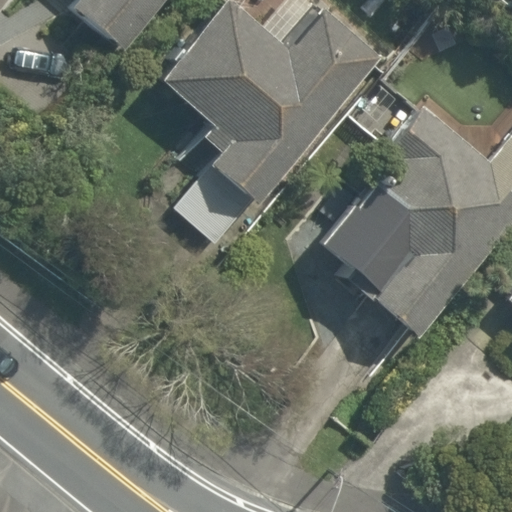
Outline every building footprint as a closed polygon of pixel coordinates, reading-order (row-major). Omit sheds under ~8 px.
[(49,0),(103,44),(139,0),(49,0)] [(266,48),(205,0),(195,0),(133,78),(182,117),(173,129),(198,150),(152,206),(207,251),(360,60),(298,9),(266,48)] [(511,0),(496,0),(511,13),(511,0)] [(377,266),(354,294),(406,338),(511,214),(511,115),(485,147),(419,91),(327,199),(370,236),(359,250),(377,266)] [(511,254),(481,292),(507,313),(494,330),(511,344),(511,254)]
